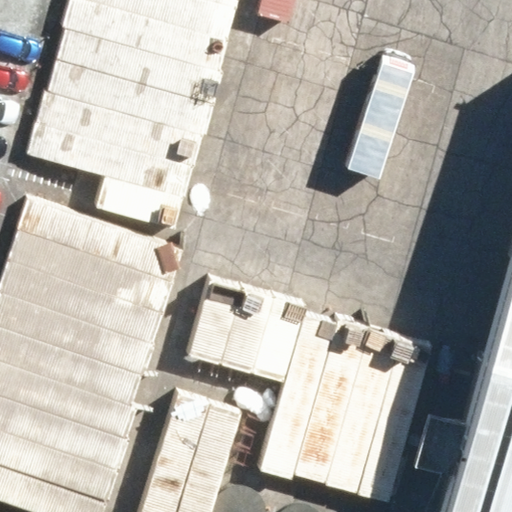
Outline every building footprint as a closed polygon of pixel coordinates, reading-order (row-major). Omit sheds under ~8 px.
[(232,0),(61,0),(17,152),(175,197),(232,0)] [(511,511),(511,189),(422,511),(511,511)] [(173,255),(19,204),(0,262),(0,503),(26,511),(91,511),(126,408),(122,407),(173,255)] [(421,338),(302,302),(251,467),(370,504),(421,338)] [(198,511),(235,395),(167,374),(124,511),(198,511)]
